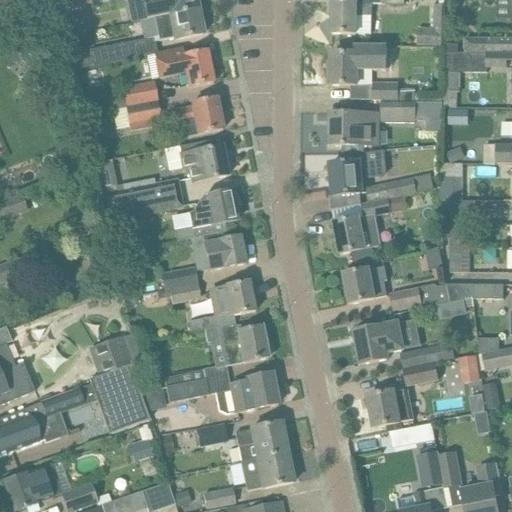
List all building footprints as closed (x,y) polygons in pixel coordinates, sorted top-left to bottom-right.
[(142,0),(147,21),(154,20),(170,17),(198,11),(195,0),(142,0)] [(53,2),(45,4),(49,18),(56,16),(53,2)] [(331,3),(331,35),(351,35),(356,36),(356,35),(371,35),(372,19),(372,6),(357,6),(357,4),(351,4),(331,3)] [(442,47),(443,7),(434,7),(433,29),(418,29),(417,47),(442,47)] [(170,17),(154,20),(159,42),(173,39),(174,42),(183,40),(203,36),(198,11),(170,17)] [(73,16),(60,19),(65,36),(77,33),(77,31),(73,16)] [(57,17),(45,21),(47,27),(59,23),(57,17)] [(84,59),(69,62),(71,71),(155,55),(157,54),(155,43),(154,38),(144,40),(89,51),(90,58),(84,60),(84,59)] [(511,40),(465,40),(465,54),(511,54),(511,40)] [(331,55),(331,87),(350,87),(357,87),(357,73),(387,73),(387,49),(356,48),(356,55),(346,55),(331,55)] [(157,54),(155,55),(156,59),(160,79),(167,78),(185,74),(187,89),(193,88),(213,84),(207,52),(187,56),(184,57),(183,49),(157,54)] [(442,105),(442,110),(458,110),(458,94),(460,94),(461,74),(487,74),(487,69),(506,69),(506,61),(511,61),(511,54),(465,54),(458,54),(450,54),(444,54),(443,95),(442,95),(442,105)] [(154,85),(123,91),(123,95),(125,109),(158,102),(154,85)] [(377,87),(377,101),(386,102),(386,105),(414,105),(415,95),(415,91),(398,90),(398,86),(377,85),(377,87)] [(192,109),(173,112),(176,125),(179,140),(197,137),(203,135),(222,132),(216,100),(196,104),(191,105),(192,109)] [(158,102),(125,109),(129,128),(130,133),(152,129),(150,121),(161,119),(158,102)] [(386,105),(386,124),(416,124),(416,120),(416,105),(414,105),(386,105)] [(105,113),(96,115),(99,125),(107,123),(105,113)] [(330,115),(330,147),(342,147),(342,155),(356,155),(364,156),(364,149),(378,149),(378,130),(378,116),(350,115),(330,115)] [(92,116),(80,119),(82,128),(94,126),(92,116)] [(102,141),(88,144),(93,166),(107,163),(102,141)] [(209,142),(164,151),(164,153),(165,153),(169,170),(174,172),(183,170),(187,169),(190,185),(201,183),(208,181),(227,177),(222,148),(211,150),(209,142)] [(511,146),(496,146),(496,150),(496,164),(501,164),(511,164),(511,146)] [(461,148),(446,154),(451,165),(465,159),(461,148)] [(350,164),(330,166),(333,198),(353,196),(362,195),(360,179),(379,177),(383,177),(387,173),(385,152),(369,153),(364,156),(356,155),(357,164),(350,164)] [(441,165),(440,179),(450,179),(450,202),(463,202),(463,165),(451,165),(441,165)] [(114,194),(103,196),(105,210),(179,195),(176,182),(155,186),(154,180),(122,187),(123,192),(114,194)] [(414,180),(384,186),(387,201),(396,199),(417,195),(414,180)] [(199,215),(189,217),(191,228),(194,240),(196,240),(228,233),(227,232),(226,233),(225,225),(236,222),(234,209),(233,208),(238,207),(240,204),(238,196),(236,193),(231,194),(231,193),(211,197),(204,198),(205,199),(202,200),(197,207),(199,215)] [(179,195),(105,210),(108,224),(120,222),(182,209),(179,195)] [(21,197),(0,204),(0,220),(26,211),(21,197)] [(387,201),(361,206),(363,219),(363,220),(375,217),(399,213),(396,199),(387,201)] [(450,202),(450,226),(463,226),(463,202),(450,202)] [(353,221),(333,225),(339,256),(352,254),(359,252),(365,251),(367,251),(381,248),(375,217),(363,220),(363,219),(359,220),(353,221)] [(450,226),(450,249),(468,250),(468,226),(463,226),(450,226)] [(194,240),(190,241),(196,273),(209,271),(209,273),(223,270),(226,270),(245,266),(240,239),(229,241),(228,233),(196,240),(194,240)] [(468,250),(450,249),(450,274),(470,274),(470,250),(468,250)] [(131,253),(115,256),(121,282),(137,279),(131,253)] [(22,260),(0,267),(0,284),(27,274),(25,268),(35,264),(32,256),(22,260)] [(369,271),(343,276),(349,306),(369,302),(375,301),(388,298),(385,283),(387,283),(385,269),(369,272),(369,271)] [(195,270),(161,276),(164,293),(169,292),(198,286),(195,270)] [(213,318),(189,323),(191,334),(204,331),(235,325),(233,317),(241,316),(245,315),(244,315),(255,313),(249,284),(229,288),(225,288),(226,290),(208,294),(213,318)] [(447,285),(390,297),(394,312),(438,303),(438,306),(451,303),(447,286),(447,285)] [(169,292),(162,293),(164,305),(200,299),(198,286),(169,292)] [(504,287),(447,286),(451,303),(451,305),(464,301),(472,299),(472,301),(503,301),(504,287)] [(451,305),(451,303),(438,306),(435,307),(439,322),(455,318),(451,305)] [(374,329),(354,333),(361,366),(381,362),(387,361),(386,355),(404,351),(402,340),(399,324),(374,329)] [(203,373),(164,381),(166,389),(227,376),(226,368),(243,364),(243,365),(268,360),(262,328),(255,329),(237,333),(236,327),(236,326),(235,326),(235,325),(204,331),(207,348),(211,347),(215,369),(202,371),(203,373)] [(0,407),(34,393),(22,364),(14,367),(5,345),(11,343),(5,328),(0,329),(0,407)] [(124,337),(88,350),(98,378),(129,367),(134,365),(124,337)] [(452,346),(400,356),(403,370),(454,359),(452,346)] [(511,358),(511,351),(481,357),(485,371),(511,365),(511,358)] [(436,365),(403,372),(407,388),(439,381),(436,365)] [(98,378),(89,381),(90,383),(108,435),(148,421),(129,367),(98,378)] [(227,376),(166,389),(169,405),(215,395),(218,413),(226,416),(233,414),(234,416),(258,411),(278,407),(271,375),(247,380),(247,383),(230,387),(227,376)] [(0,457),(45,442),(40,429),(48,427),(48,426),(56,423),(54,416),(62,413),(75,408),(74,405),(82,402),(78,391),(0,420),(0,419),(0,457)] [(165,410),(161,391),(142,395),(146,414),(165,410)] [(393,393),(367,398),(373,430),(393,426),(400,425),(414,422),(408,391),(394,394),(393,393)] [(499,403),(486,405),(488,413),(501,411),(499,403)] [(283,423),(297,483),(308,480),(293,421),(283,423)] [(392,430),(396,449),(440,441),(437,423),(392,430)] [(250,431),(235,435),(238,449),(241,464),(256,460),(256,459),(287,453),(286,447),(281,424),(261,428),(250,430),(250,431)] [(223,426),(196,431),(199,448),(226,443),(223,426)] [(170,436),(157,438),(161,456),(174,454),(170,436)] [(148,440),(129,447),(135,465),(139,463),(152,459),(154,458),(148,440)] [(256,460),(241,464),(243,478),(246,493),(262,490),(262,491),(274,489),(293,485),(287,453),(256,459),(256,460)] [(437,454),(418,458),(420,468),(424,489),(443,485),(438,458),(437,454)] [(439,458),(438,458),(443,485),(444,489),(444,490),(460,487),(461,486),(457,467),(456,460),(455,454),(439,458)] [(152,459),(139,463),(144,477),(157,473),(152,459)] [(478,489),(461,493),(463,502),(464,507),(465,511),(497,511),(496,502),(495,498),(503,496),(499,477),(497,465),(476,469),(478,482),(477,482),(478,489)] [(19,478),(0,484),(9,511),(18,511),(30,508),(40,505),(40,504),(49,501),(59,497),(62,496),(51,466),(38,471),(19,478)] [(167,485),(141,493),(147,511),(156,511),(174,506),(171,497),(167,485)] [(62,496),(59,497),(63,511),(74,511),(98,504),(99,507),(109,503),(107,496),(96,500),(91,486),(70,493),(62,496)] [(231,491),(203,497),(205,511),(234,506),(231,491)] [(414,498),(398,501),(400,511),(436,511),(433,491),(426,493),(413,495),(414,498)] [(186,492),(171,497),(174,506),(176,510),(191,505),(186,492)] [(101,507),(102,511),(144,511),(147,511),(141,493),(101,507)]
